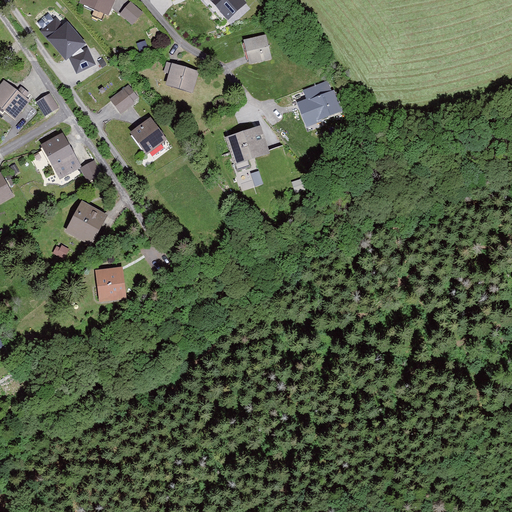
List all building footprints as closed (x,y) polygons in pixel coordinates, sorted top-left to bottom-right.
[(81,0),(80,3),(108,15),(114,0),(81,0)] [(243,0),(210,0),(229,19),(246,3),(243,0)] [(143,13),(131,3),(121,14),(132,24),(143,13)] [(56,19),(42,31),(66,60),(85,44),(67,23),(63,26),(56,19)] [(250,65),(272,59),(266,35),(244,41),(250,65)] [(88,49),(70,57),(77,73),(95,64),(88,49)] [(166,85),(192,92),(198,72),(172,64),(166,85)] [(298,103),(307,126),(341,113),(328,82),(306,90),(309,99),(298,103)] [(0,113),(14,123),(28,102),(5,88),(0,95),(0,113)] [(111,99),(121,113),(135,104),(124,89),(111,99)] [(52,92),(37,100),(45,115),(60,107),(52,92)] [(132,133),(147,154),(166,139),(152,119),(132,133)] [(234,166),(265,156),(255,126),(224,136),(234,166)] [(42,145),(60,178),(81,166),(63,134),(42,145)] [(94,161),(80,169),(88,183),(102,175),(94,161)] [(0,203),(13,196),(0,174),(0,203)] [(83,202),(66,231),(89,245),(106,215),(83,202)] [(100,303),(126,300),(122,268),(96,271),(100,303)]
